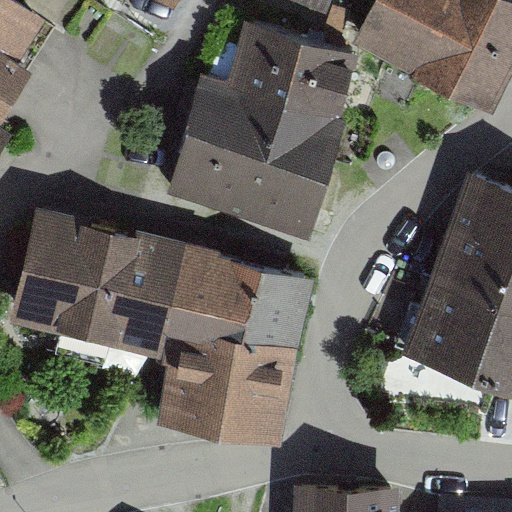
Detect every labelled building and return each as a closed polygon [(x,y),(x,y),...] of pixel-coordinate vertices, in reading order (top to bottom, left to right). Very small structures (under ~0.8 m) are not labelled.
[(0,0),(0,61),(34,10),(18,0),(0,0)] [(293,0),(327,13),(331,0),(293,0)] [(511,68),(511,0),(372,0),(355,36),(496,102),(511,68)] [(219,76),(190,69),(160,196),(298,228),(342,44),(232,18),(219,76)] [(511,185),(459,167),(398,347),(511,385),(511,185)] [(310,269),(29,204),(3,318),(145,350),(150,327),(171,331),(151,418),(269,445),(310,269)] [(395,511),(396,482),(289,480),(288,511),(395,511)] [(511,511),(511,501),(437,500),(436,511),(511,511)]
